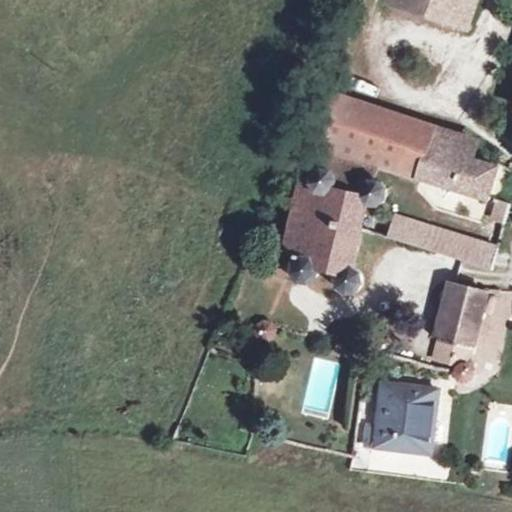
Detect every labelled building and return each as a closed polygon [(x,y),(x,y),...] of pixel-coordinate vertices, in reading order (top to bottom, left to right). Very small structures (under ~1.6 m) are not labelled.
[(467,29),(477,0),(390,0),(389,4),(467,29)] [(473,159),(477,143),(333,96),(321,145),(378,164),(487,200),(497,167),(473,159)] [(350,271),(360,230),(366,205),(367,205),(368,206),(371,207),(373,207),(377,206),(378,206),(381,204),(384,202),(386,198),(387,196),(387,192),(387,189),(386,187),(384,184),(383,183),(379,181),(375,180),(378,164),(321,145),(330,171),(328,170),(325,169),(323,169),(320,169),(317,171),(313,174),(312,176),(311,179),(310,182),(311,186),(302,184),(286,253),(280,251),(275,271),(294,276),(296,279),(298,281),(299,281),(305,283),(307,283),(313,281),(315,279),(318,276),(319,272),(320,269),(337,273),(336,278),(336,281),(337,286),(338,288),(341,291),(345,293),(349,294),(353,293),(357,292),(359,290),(360,288),(362,284),(363,279),(362,277),(362,275),(360,273),(358,272),(355,271),(353,270),(350,271)] [(506,212),(507,206),(497,203),(492,220),(503,223),(506,212)] [(371,233),(378,206),(377,206),(373,207),(371,207),(368,206),(367,205),(366,205),(360,230),(371,233)] [(511,224),(511,213),(506,212),(503,223),(506,224),(511,224)] [(424,249),(429,227),(396,216),(390,239),(424,249)] [(494,270),(500,248),(447,232),(429,227),(424,249),(494,270)] [(469,364),(487,294),(452,285),(438,341),(457,345),(452,364),(464,368),(464,366),(469,364)] [(274,333),(275,330),(275,329),(275,326),(260,322),(259,338),(260,339),(263,340),(266,340),(268,340),(271,338),(273,337),(274,336),(274,333)] [(361,348),(378,352),(380,342),(364,337),(361,348)] [(452,364),(457,345),(438,341),(434,359),(452,364)] [(472,376),(473,374),(473,373),(473,371),(472,368),(471,367),(469,364),(464,366),(464,368),(455,372),(455,374),(456,377),(457,379),(459,380),(461,381),(464,382),(466,381),(468,381),(470,380),(471,378),(472,376)] [(431,454),(438,389),(384,383),(379,426),(369,425),(367,446),(431,454)]
